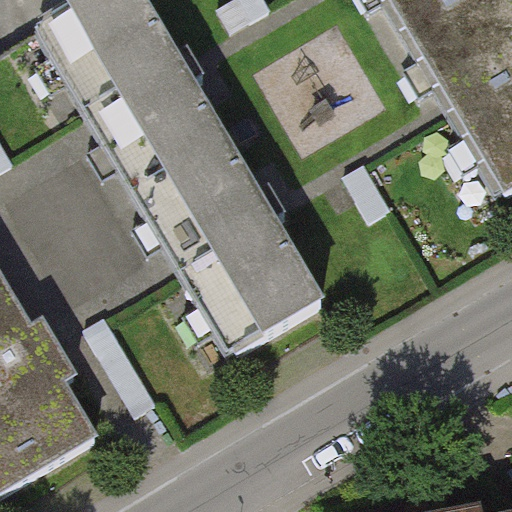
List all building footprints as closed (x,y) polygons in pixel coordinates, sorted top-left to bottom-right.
[(140,198),(225,149),(192,96),(204,89),(188,61),(175,69),(135,0),(108,0),(46,36),(140,198)] [(386,0),(409,38),(472,0),(386,0)] [(511,0),(472,0),(409,38),(507,202),(511,198),(511,0)] [(257,203),(225,149),(140,198),(236,361),(320,312),(272,231),(285,224),(269,196),(257,203)] [(31,337),(0,285),(0,502),(96,445),(63,391),(75,384),(43,330),(31,337)]
